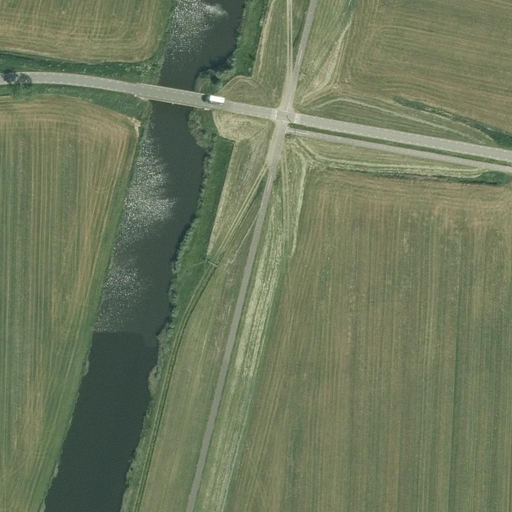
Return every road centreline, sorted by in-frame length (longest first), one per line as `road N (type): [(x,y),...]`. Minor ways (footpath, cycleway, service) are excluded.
road 1 (unclassified): [(511,157),(99,82),(0,79)]
road 2 (track): [(278,143),(212,262)]
